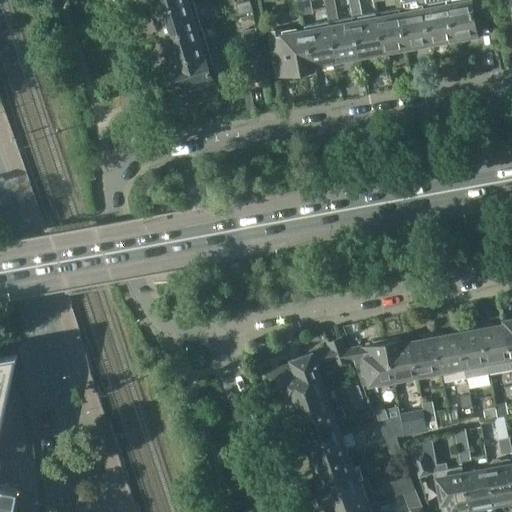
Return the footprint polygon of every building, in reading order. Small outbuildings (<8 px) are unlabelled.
[(148,0),(153,13),(192,1),(191,0),(148,0)] [(248,0),(236,4),(239,14),(253,10),(249,0),(248,0)] [(300,0),(303,14),(314,12),(312,0),(300,0)] [(324,0),(329,25),(335,61),(347,59),(349,61),(356,59),(357,57),(358,57),(352,21),(340,23),(335,0),(324,0)] [(381,52),(382,52),(376,17),(366,18),(363,1),(361,2),(360,0),(348,0),(352,21),(358,57),(371,54),(372,56),(380,55),(381,52)] [(397,0),(399,12),(406,48),(418,46),(420,47),(427,46),(428,44),(429,44),(421,0),(397,0)] [(452,40),(453,40),(446,0),(421,0),(429,44),(441,42),(443,43),(450,42),(452,40)] [(446,0),(453,40),(465,37),(467,39),(474,38),(475,35),(478,35),(473,12),(490,9),(488,0),(446,0)] [(159,26),(163,38),(200,26),(198,21),(192,1),(153,13),(157,27),(159,26)] [(399,12),(376,17),(382,52),(394,50),(396,52),(403,51),(404,48),(406,48),(399,12)] [(335,61),(329,25),(306,30),(312,65),(314,65),(322,63),(325,65),(332,64),(333,61),(335,61)] [(201,31),(200,26),(163,38),(164,40),(161,40),(165,54),(168,53),(171,64),(208,52),(201,31)] [(258,37),(257,27),(242,29),(244,41),(258,37)] [(312,65),(306,30),(281,34),(283,51),(272,53),(276,77),(292,74),(294,76),(300,75),(302,72),(314,70),(314,65),(312,65)] [(208,52),(171,64),(172,65),(166,67),(168,73),(165,74),(170,87),(172,86),(176,99),(192,94),(190,88),(233,74),(229,59),(211,65),(209,56),(208,52)] [(260,56),(247,59),(251,81),(264,79),(260,56)] [(494,324),(482,326),(491,370),(491,372),(511,368),(511,358),(505,324),(495,326),(494,324)] [(459,333),(465,367),(473,365),(474,371),(477,373),(491,370),(482,326),(469,329),(469,331),(459,333)] [(447,332),(434,335),(441,371),(465,367),(459,333),(447,335),(447,332)] [(417,375),(441,371),(434,335),(421,337),(421,339),(411,341),(417,375)] [(399,337),(386,339),(393,380),(417,375),(411,341),(403,343),(402,339),(400,339),(399,337)] [(328,342),(334,359),(336,365),(348,361),(344,349),(340,338),(328,342)] [(374,344),(353,348),(344,349),(348,361),(355,359),(356,366),(363,385),(393,380),(386,339),(373,342),(374,344)] [(290,397),(323,385),(316,366),(330,361),(326,350),(322,352),(321,349),(291,361),(292,364),(265,374),(269,388),(282,384),(287,400),(290,398),(290,397)] [(0,432),(10,388),(17,354),(0,357),(0,432)] [(295,412),(298,421),(332,409),(323,385),(290,397),(290,398),(292,403),(290,406),(292,411),(295,412)] [(357,386),(349,389),(354,402),(363,399),(357,386)] [(472,406),(470,395),(460,397),(462,408),(472,406)] [(436,413),(434,402),(423,404),(425,416),(436,413)] [(301,434),(305,445),(341,433),(336,421),(346,417),(342,405),(332,409),(298,421),(303,434),(301,434)] [(385,410),(382,407),(372,410),(375,422),(380,420),(388,417),(386,412),(385,410)] [(386,412),(388,417),(390,422),(401,421),(398,407),(385,410),(386,412)] [(428,430),(423,408),(405,412),(410,434),(428,430)] [(380,420),(389,445),(398,442),(396,437),(397,436),(390,422),(388,417),(380,420)] [(390,422),(397,436),(404,435),(401,421),(390,422)] [(462,462),(472,460),(467,429),(456,431),(462,462)] [(349,457),(341,433),(305,445),(310,459),(312,458),(314,463),(311,464),(311,466),(313,466),(314,470),(349,457)] [(501,455),(511,452),(511,445),(511,437),(498,439),(501,455)] [(398,442),(389,445),(393,456),(402,453),(398,442)] [(409,449),(419,478),(432,473),(421,444),(409,449)] [(315,484),(319,495),(358,481),(349,457),(314,470),(317,479),(315,480),(317,484),(315,484)] [(492,465),(488,466),(495,507),(506,505),(509,502),(511,500),(511,459),(511,460),(511,459),(509,459),(507,459),(506,459),(504,460),(503,461),(501,460),(500,459),(499,459),(497,459),(495,459),(494,460),(493,461),(492,462),(492,463),(492,464),(492,465)] [(485,509),(495,507),(488,466),(462,471),(468,509),(483,507),(485,509)] [(468,509),(462,471),(461,468),(437,472),(444,511),(453,511),(457,511),(465,511),(468,509)] [(410,475),(393,481),(399,496),(405,493),(415,490),(410,475)] [(368,478),(358,481),(319,495),(324,509),(326,508),(327,511),(348,511),(369,504),(377,501),(368,478)] [(0,511),(14,511),(19,488),(0,484),(0,511)]
